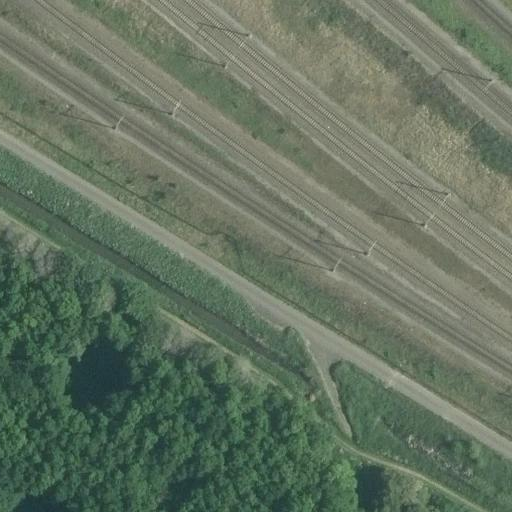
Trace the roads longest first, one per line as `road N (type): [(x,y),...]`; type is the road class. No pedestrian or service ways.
road 1 (unknown): [(0,212),(294,398),(333,440),(482,511)]
road 2 (track): [(363,454),(307,327)]
